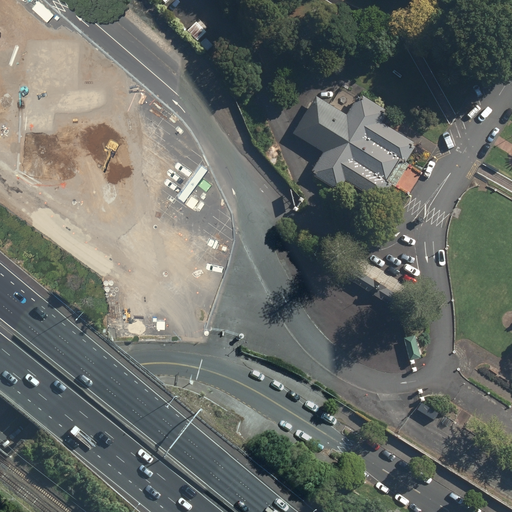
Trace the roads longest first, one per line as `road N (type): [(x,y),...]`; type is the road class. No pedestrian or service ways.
road 1 (residential): [(454,511),(271,395),(181,361),(145,359),(76,374),(0,432)]
road 2 (motorway): [(0,302),(259,511)]
road 3 (motorway): [(205,511),(0,346)]
